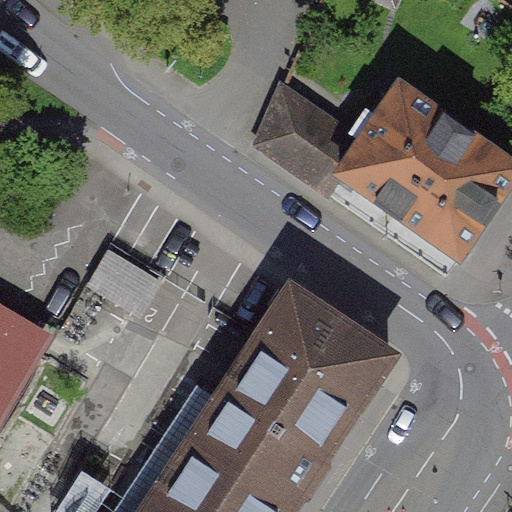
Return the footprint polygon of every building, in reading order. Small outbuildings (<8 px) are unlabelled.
[(413,0),(386,0),(409,10),(413,0)] [(341,179),(462,263),(511,192),(511,165),(403,90),(364,145),(341,179)] [(364,145),(286,92),(261,149),(330,195),(341,179),(364,145)] [(293,511),(392,363),(295,299),(154,511),(293,511)] [(0,409),(43,337),(0,313),(0,409)]
